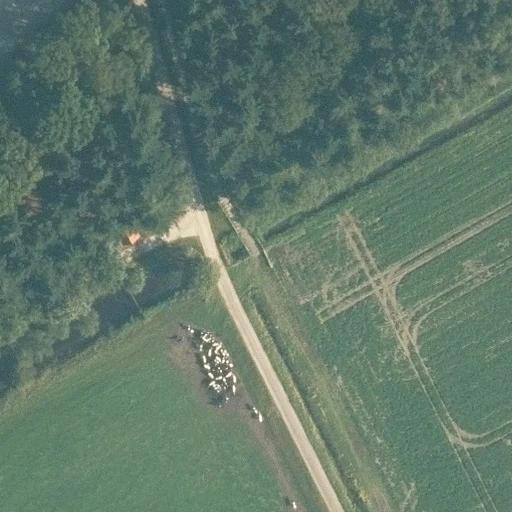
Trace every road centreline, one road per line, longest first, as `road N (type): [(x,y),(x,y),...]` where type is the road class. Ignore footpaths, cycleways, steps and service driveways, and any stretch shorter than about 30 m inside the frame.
road 1 (track): [(336,511),(234,308),(199,217)]
road 2 (unknown): [(0,302),(187,181)]
